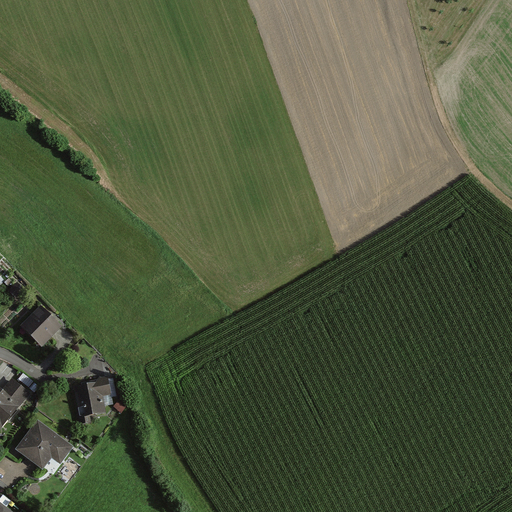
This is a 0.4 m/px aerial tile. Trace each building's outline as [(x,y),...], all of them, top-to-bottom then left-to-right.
[(65,328),(43,309),(26,328),(47,347),(65,328)] [(114,397),(111,377),(100,378),(101,386),(78,389),(81,411),(89,410),(90,417),(106,415),(104,398),(114,397)] [(3,393),(0,390),(0,433),(1,434),(33,393),(15,378),(3,393)] [(75,448),(42,423),(21,451),(45,468),(52,458),(63,465),(75,448)] [(11,511),(0,503),(0,511),(11,511)]
